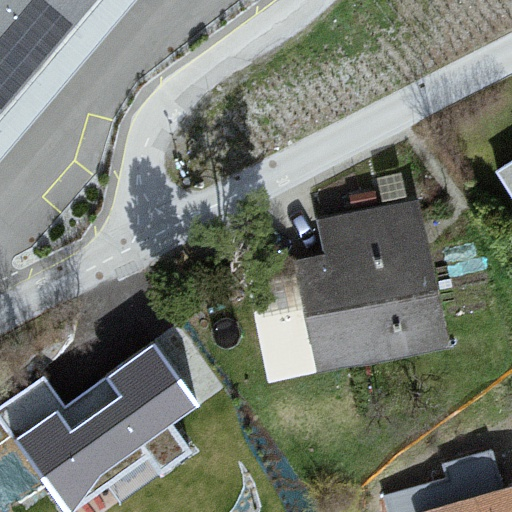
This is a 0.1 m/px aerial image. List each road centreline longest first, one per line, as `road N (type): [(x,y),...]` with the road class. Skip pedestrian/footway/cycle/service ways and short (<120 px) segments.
road 1 (unclassified): [(148,238),(511,53)]
road 2 (residential): [(309,0),(164,107),(145,134),(137,172),(148,238)]
road 3 (unclassified): [(0,316),(148,238)]
